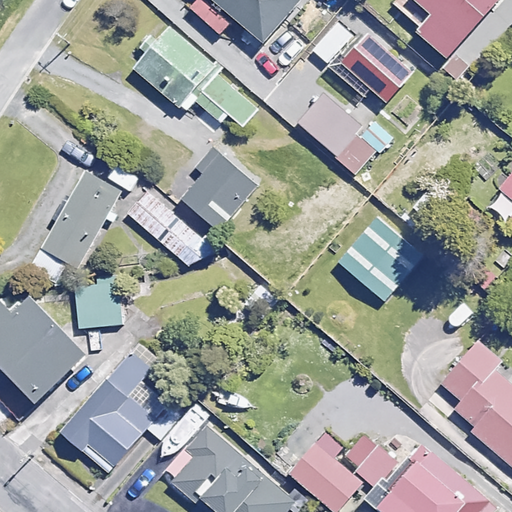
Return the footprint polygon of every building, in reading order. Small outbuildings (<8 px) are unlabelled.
[(293,0),(210,0),(257,41),(293,0)] [(492,0),(396,0),(385,14),(439,61),(492,0)] [(178,107),(193,90),(237,128),(255,107),(160,23),(126,62),(178,107)] [(407,72),(366,36),(338,67),(380,103),(407,72)] [(395,139),(377,119),(336,156),(354,176),(395,139)] [(133,174),(93,152),(27,269),(67,291),(133,174)] [(251,184),(224,161),(187,203),(213,226),(251,184)] [(511,175),(495,196),(511,209),(511,175)] [(199,241),(144,193),(123,217),(178,265),(199,241)] [(425,257),(378,217),(339,262),(385,302),(425,257)] [(281,298),(261,284),(246,305),(267,319),(281,298)] [(117,289),(67,291),(69,328),(119,326),(117,289)] [(84,357),(20,296),(0,316),(0,388),(29,415),(84,357)] [(511,372),(477,345),(429,406),(511,471),(511,372)] [(171,393),(119,352),(53,435),(104,476),(171,393)] [(205,426),(158,485),(144,502),(156,511),(283,511),(295,498),(258,468),(205,426)] [(353,470),(315,440),(293,467),(341,505),(361,479),(381,494),(401,469),(372,447),(353,470)] [(493,511),(496,509),(422,450),(372,511),(493,511)]
